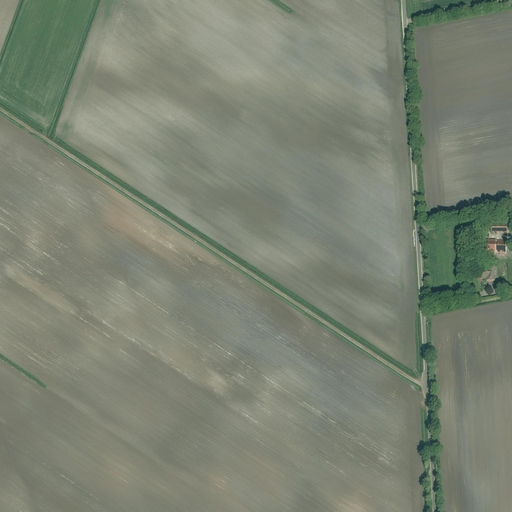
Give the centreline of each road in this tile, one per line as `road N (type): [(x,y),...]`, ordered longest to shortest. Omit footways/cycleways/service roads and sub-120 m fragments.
road 1 (unclassified): [(401,0),(433,511)]
road 2 (track): [(424,387),(0,108)]
road 3 (unknown): [(414,220),(464,215),(466,255),(509,251)]
